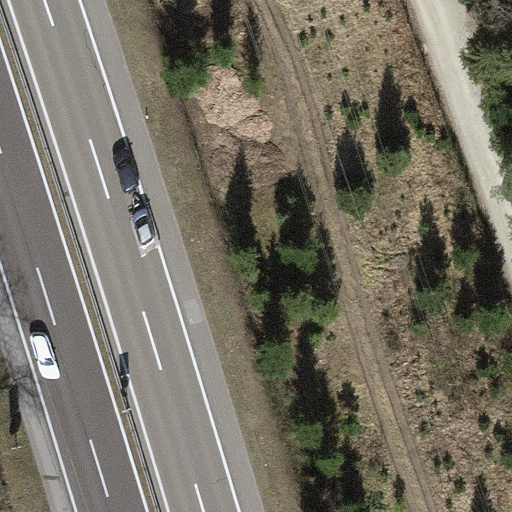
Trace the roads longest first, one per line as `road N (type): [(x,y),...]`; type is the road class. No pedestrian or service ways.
road 1 (motorway): [(204,511),(45,0)]
road 2 (motorway): [(0,149),(111,511)]
road 3 (track): [(432,0),(511,233)]
